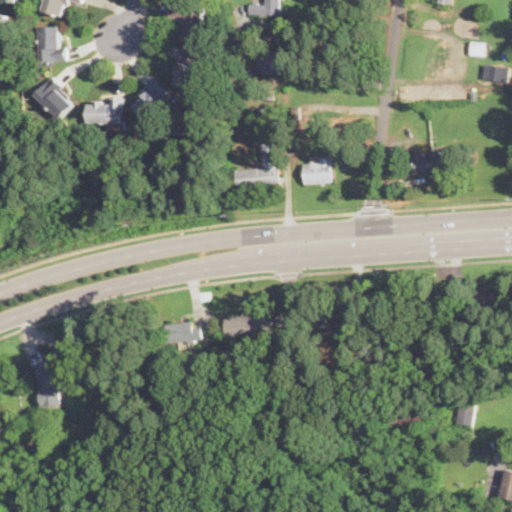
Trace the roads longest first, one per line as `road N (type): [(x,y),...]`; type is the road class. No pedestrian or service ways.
road 1 (primary): [(0,320),(247,261),(511,242)]
road 2 (primary): [(511,217),(202,241),(0,292)]
road 3 (residential): [(287,511),(288,257)]
road 4 (residential): [(370,226),(400,0)]
